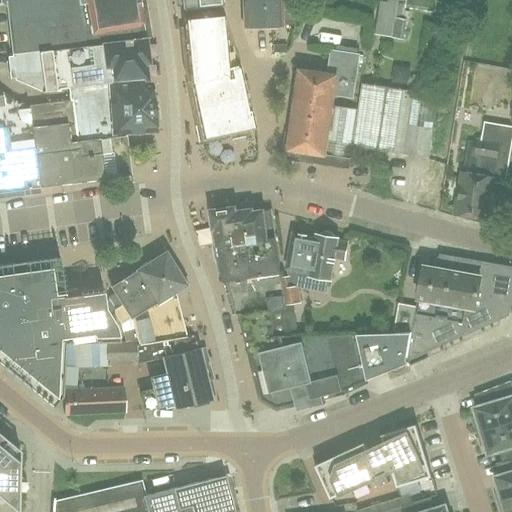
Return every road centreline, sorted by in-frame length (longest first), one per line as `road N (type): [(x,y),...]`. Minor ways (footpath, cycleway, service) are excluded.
road 1 (residential): [(245,447),(175,201)]
road 2 (residential): [(40,430),(81,447),(245,447)]
road 3 (residential): [(245,447),(438,385)]
road 4 (residential): [(175,201),(161,0)]
road 5 (residential): [(263,185),(256,85),(229,0)]
road 6 (residential): [(0,224),(175,201)]
road 7 (residential): [(354,205),(511,248)]
road 8 (residential): [(438,385),(479,511)]
